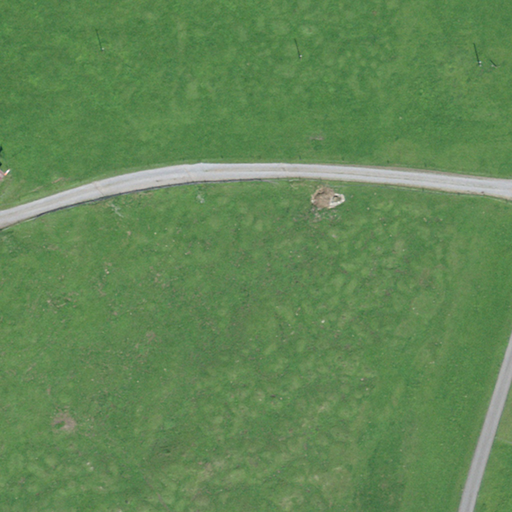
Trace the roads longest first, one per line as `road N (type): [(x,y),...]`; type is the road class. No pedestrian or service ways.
road 1 (track): [(511,188),(352,170),(182,168),(0,208)]
road 2 (track): [(466,511),(511,356)]
